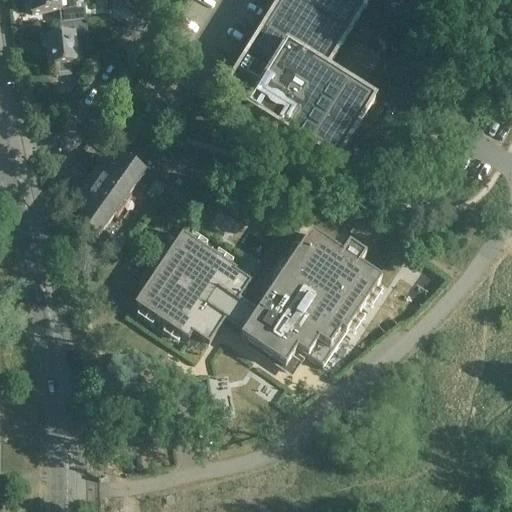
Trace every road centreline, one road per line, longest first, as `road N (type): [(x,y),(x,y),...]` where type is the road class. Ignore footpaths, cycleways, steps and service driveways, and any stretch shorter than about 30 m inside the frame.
road 1 (tertiary): [(58,511),(54,396),(4,153)]
road 2 (residential): [(171,0),(72,134),(58,145),(4,153)]
